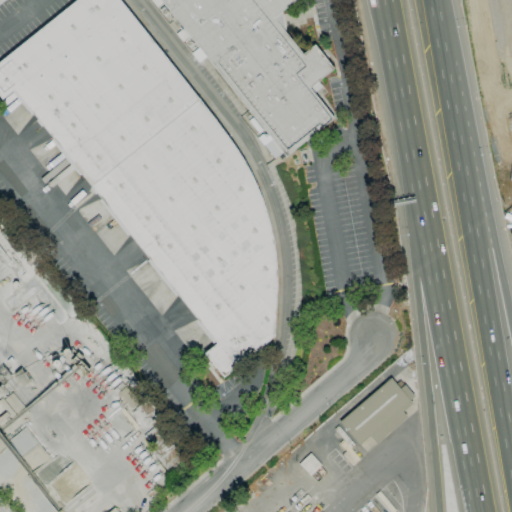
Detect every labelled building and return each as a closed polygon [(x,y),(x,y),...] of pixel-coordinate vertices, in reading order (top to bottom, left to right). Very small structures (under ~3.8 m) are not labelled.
[(274,336),(224,377),(205,353),(218,344),(215,340),(213,342),(196,321),(198,319),(178,295),(176,297),(147,261),(150,259),(130,234),(128,236),(99,201),(101,199),(97,193),(95,195),(90,189),(92,187),(81,174),(79,176),(51,141),(53,139),(43,126),(41,128),(35,121),(38,119),(33,114),(31,116),(12,92),(2,100),(0,97),(0,62),(77,0),(119,0),(222,128),(245,164),(260,195),(272,235),(277,271),(274,336)] [(296,0),(282,11),(285,32),(303,54),(314,45),(334,69),(310,88),(334,119),(286,157),(283,152),(275,159),(263,145),(271,138),(160,0),(296,0)] [(511,49),(498,52),(487,0),(511,0),(511,49)] [(359,445),(339,422),(391,378),(401,389),(405,385),(415,396),(410,400),(413,403),(404,411),(408,416),(376,443),(370,436),(359,445)] [(149,424),(136,409),(147,399),(160,414),(149,424)] [(353,466),(342,455),(346,451),(339,444),(344,440),(334,429),(338,426),(354,445),(351,448),(361,459),(353,466)] [(310,476),(298,464),(310,454),(321,466),(310,476)]
